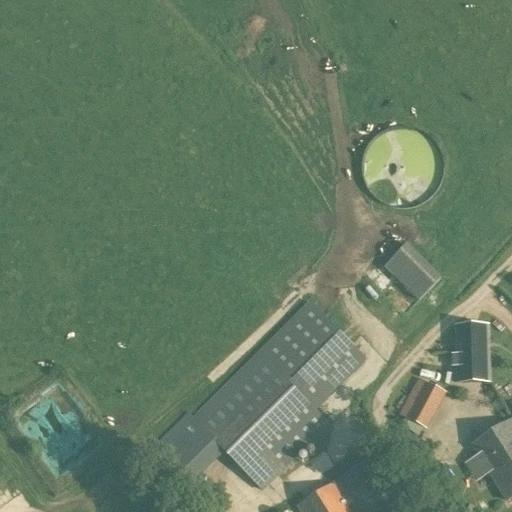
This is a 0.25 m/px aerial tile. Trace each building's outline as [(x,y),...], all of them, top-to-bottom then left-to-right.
[(370,195),(434,197),(436,135),(372,132),(370,195)] [(385,268),(419,302),(441,280),(407,246),(385,268)] [(188,413),(140,461),(177,501),(224,455),(262,494),(332,424),(317,410),(366,359),(310,303),(193,417),(188,413)] [(463,367),(456,367),(457,384),(489,383),(487,325),(455,326),(456,356),(463,356),(463,367)] [(425,431),(447,394),(418,377),(397,415),(425,431)] [(511,420),(472,446),(506,502),(511,497),(511,420)] [(411,511),(377,456),(295,508),(297,511),(411,511)]
